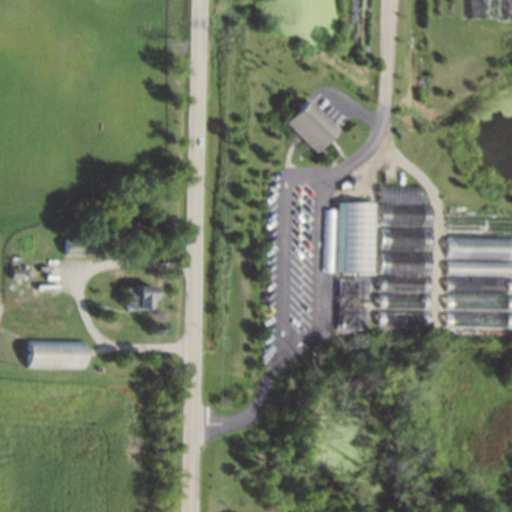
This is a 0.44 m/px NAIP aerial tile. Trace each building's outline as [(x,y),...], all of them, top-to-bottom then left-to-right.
[(285,123),(308,100),(339,130),(317,152),(285,123)] [(380,186),(380,202),(422,203),(422,187),(380,186)] [(338,204),(336,272),(372,273),(373,204),(338,204)] [(380,204),(380,225),(431,225),(431,205),(380,204)] [(446,213),(456,212),(454,274),(444,274),(446,213)] [(458,213),(473,213),(472,275),(456,275),(458,213)] [(446,230),(482,230),(482,216),(446,216),(446,230)] [(381,229),(380,249),(431,250),(431,229),(381,229)] [(67,239),(66,256),(92,257),(92,241),(67,239)] [(379,253),(379,274),(430,275),(429,254),(379,253)] [(378,277),(378,292),(429,293),(430,278),(378,277)] [(343,278),(343,294),(370,294),(370,279),(343,278)] [(502,292),(502,278),(489,278),(490,293),(502,292)] [(125,287),(124,308),(150,309),(150,300),(154,300),(154,287),(125,287)] [(511,296),(445,295),(445,310),(511,311),(511,296)] [(378,311),(377,325),(428,327),(428,312),(406,311),(406,305),(397,305),(397,311),(378,311)] [(343,310),(342,325),(370,326),(370,310),(343,310)] [(511,313),(445,312),(445,327),(511,328),(511,313)] [(29,340),(29,368),(84,369),(85,341),(29,340)]
